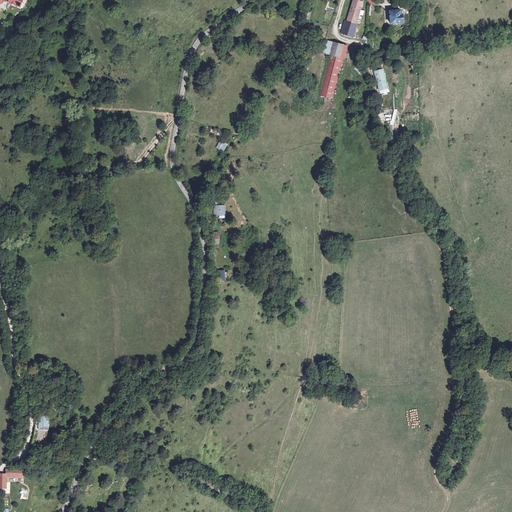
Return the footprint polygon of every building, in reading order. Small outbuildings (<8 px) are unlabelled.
[(363,2),(353,0),(351,7),(347,21),(345,21),(342,33),(344,33),(353,36),(358,16),(361,8),(363,2)] [(400,11),(390,12),(391,23),(403,22),(403,15),(402,15),(400,16),(400,11)] [(330,55),(334,42),(327,40),(323,53),(330,55)] [(330,55),(344,58),(347,46),(334,42),(330,55)] [(320,95),(334,99),(344,58),(330,55),(320,95)] [(374,72),(382,70),(379,60),(372,62),(374,72)] [(382,70),(374,72),(380,90),(387,88),(384,74),(383,69),(382,70)] [(387,82),(386,83),(387,88),(380,90),(381,93),(389,91),(387,82)] [(216,148),(221,150),(224,145),(220,142),(216,148)] [(213,215),(225,215),(225,205),(213,205),(213,215)] [(485,404),(485,396),(476,395),(475,404),(485,404)] [(49,430),(49,415),(41,414),(41,430),(49,430)] [(0,491),(6,491),(6,480),(22,480),(22,476),(0,476),(0,491)]
